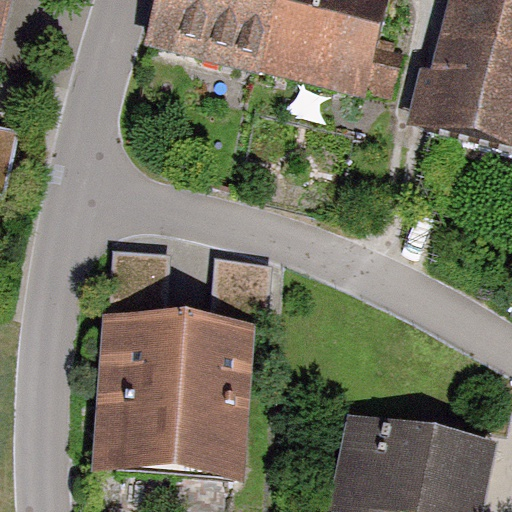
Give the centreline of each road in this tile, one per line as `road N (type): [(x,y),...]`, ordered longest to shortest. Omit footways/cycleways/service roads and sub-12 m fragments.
road 1 (residential): [(77,195),(346,265),(511,352)]
road 2 (residential): [(77,195),(42,400),(46,511)]
road 3 (residential): [(131,0),(77,195)]
